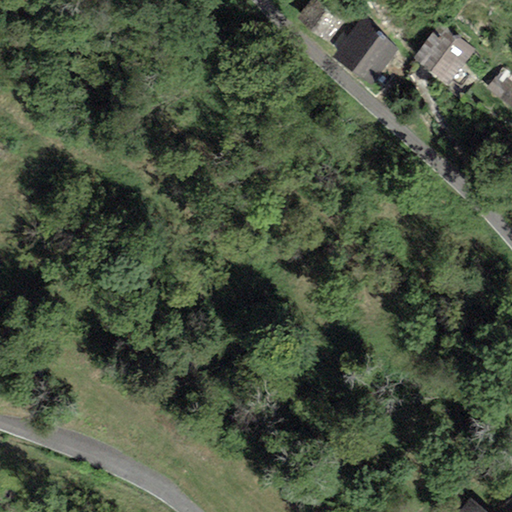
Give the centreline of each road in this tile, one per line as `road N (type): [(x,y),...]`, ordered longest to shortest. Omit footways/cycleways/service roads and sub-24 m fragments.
road 1 (tertiary): [(511,237),(260,0)]
road 2 (tertiary): [(0,419),(148,481),(192,511)]
